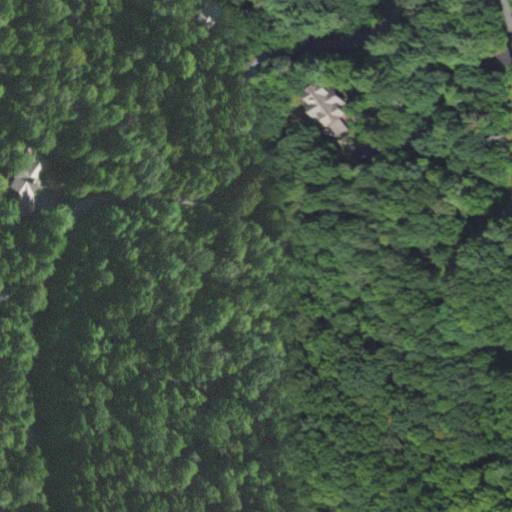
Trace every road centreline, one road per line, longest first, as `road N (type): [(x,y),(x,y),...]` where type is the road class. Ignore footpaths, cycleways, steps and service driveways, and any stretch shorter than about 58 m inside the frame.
road 1 (residential): [(511,352),(473,332),(456,288),(465,250),(511,204),(506,0),(398,4),(384,29),(365,39),(263,59),(249,90),(252,142)]
road 2 (residential): [(178,201),(92,203),(52,242),(25,367),(38,511)]
road 3 (residential): [(178,201),(236,205),(253,183),(252,142)]
